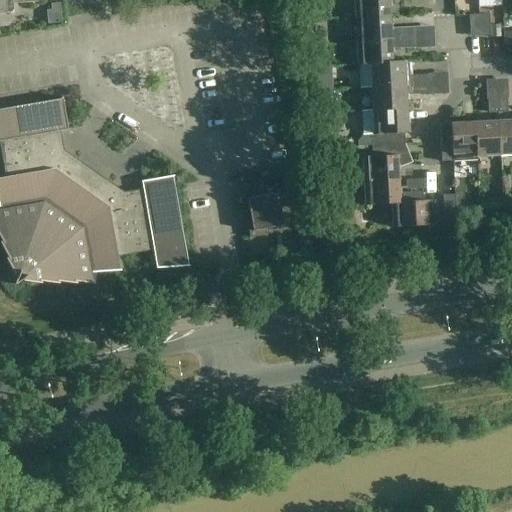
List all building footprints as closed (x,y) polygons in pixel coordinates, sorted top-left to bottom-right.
[(0,0),(0,14),(14,14),(13,5),(44,3),(44,0),(0,0)] [(354,0),(356,18),(391,16),(390,0),(354,0)] [(356,18),(357,42),(414,39),(414,30),(392,31),(391,16),(356,18)] [(501,38),(501,37),(500,25),(489,25),(490,38),(501,38)] [(358,65),(406,63),(406,62),(394,63),(393,49),(415,48),(414,39),(357,42),(358,65)] [(407,86),(429,85),(428,76),(407,77),(406,63),(358,65),(359,89),(371,88),(407,86)] [(373,111),(408,109),(407,95),(429,94),(429,85),(407,86),(371,88),(373,110),(373,111)] [(174,176),(142,182),(144,194),(134,196),(134,191),(124,193),(104,179),(98,187),(79,174),(84,165),(64,151),(63,142),(58,143),(57,133),(69,131),(63,99),(62,99),(62,100),(0,110),(0,145),(6,179),(0,179),(0,237),(2,242),(0,243),(8,258),(6,259),(15,276),(18,274),(14,285),(15,285),(23,278),(23,282),(42,284),(42,282),(60,284),(60,282),(77,284),(77,282),(95,285),(95,284),(91,283),(92,274),(122,272),(121,270),(120,271),(118,257),(154,251),(157,269),(190,267),(190,266),(188,266),(173,178),(174,177),(174,176)] [(492,114),(498,113),(498,99),(489,100),(489,111),(492,114)] [(507,99),(498,99),(498,113),(505,113),(507,110),(507,99)] [(400,145),(399,134),(410,133),(408,109),(373,111),(373,110),(361,111),(363,135),(371,135),(372,146),(400,145)] [(511,120),(499,121),(501,156),(511,155),(511,120)] [(477,158),(501,156),(499,121),(476,122),(477,158)] [(454,159),(477,158),(476,122),(452,123),(452,134),(441,134),(442,162),(454,162),(454,159)] [(364,182),(400,180),(399,168),(412,163),(405,144),(400,145),(372,146),(373,157),(363,158),(364,182)] [(454,187),(451,167),(442,168),(444,189),(454,187)] [(263,196),(248,199),(253,231),(249,231),(250,238),(267,235),(267,234),(267,235),(266,230),(284,227),(284,226),(283,226),(279,199),(292,197),(287,169),(260,174),(263,196)] [(364,182),(366,205),(427,202),(423,202),(423,193),(401,194),(400,180),(364,182)] [(456,195),(454,195),(444,196),(445,223),(457,223),(456,195)] [(427,202),(366,205),(366,206),(392,205),(393,228),(429,226),(428,213),(437,213),(436,201),(427,202)]
